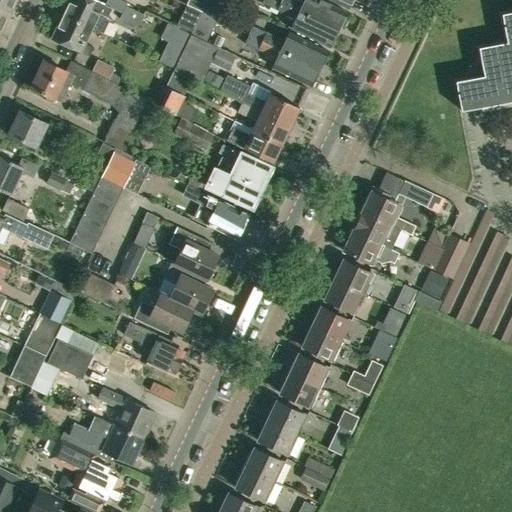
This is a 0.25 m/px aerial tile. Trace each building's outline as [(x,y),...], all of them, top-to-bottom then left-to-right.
[(17,0),(0,0),(0,7),(11,13),(17,0)] [(112,8),(95,0),(69,0),(63,14),(92,29),(99,13),(107,18),(112,8)] [(205,0),(192,0),(189,7),(200,12),(200,11),(205,0)] [(228,2),(227,1),(224,0),(205,0),(200,11),(219,20),(228,2)] [(329,46),(337,29),(276,0),(262,0),(261,2),(296,19),(291,28),(329,46)] [(304,0),(303,2),(298,0),(276,0),(337,29),(346,11),(322,0),(304,0)] [(149,14),(130,5),(122,20),(142,29),(149,14)] [(0,35),(11,13),(0,7),(0,35)] [(210,39),(219,20),(200,11),(200,12),(191,30),(210,39)] [(511,11),(501,13),(507,42),(478,47),(481,62),(477,63),(470,74),(471,78),(456,81),(461,110),(511,100),(511,11)] [(85,43),(92,29),(63,14),(52,38),(89,56),(94,47),(85,43)] [(170,41),(161,60),(175,67),(190,34),(169,24),(162,38),(170,41)] [(263,42),(318,68),(327,50),(289,32),(285,41),(253,25),(248,35),(263,42)] [(205,83),(216,62),(223,49),(193,34),(176,68),(205,83)] [(318,68),(263,42),(248,35),(245,43),(259,49),(277,58),(272,67),(310,86),(318,68)] [(223,49),(216,62),(233,70),(240,57),(223,49)] [(92,72),(110,81),(117,67),(99,58),(92,72)] [(72,61),(67,71),(43,60),(31,87),(49,96),(61,101),(70,84),(82,89),(90,71),(72,61)] [(171,89),(187,97),(195,80),(175,70),(167,87),(171,89)] [(110,81),(92,72),(91,71),(82,90),(110,104),(119,112),(104,141),(123,151),(147,100),(110,81)] [(219,89),(225,79),(211,71),(206,82),(219,89)] [(265,103),(247,94),(250,86),(227,75),(219,92),(242,104),(290,127),(299,108),(269,94),(265,103)] [(187,97),(171,89),(162,108),(181,118),(190,99),(187,97)] [(282,144),(290,127),(242,104),(234,121),(282,144)] [(47,123),(38,119),(20,110),(8,134),(36,147),(42,135),(57,143),(62,132),(46,124),(47,123)] [(193,123),(182,117),(178,124),(173,133),(206,150),(207,148),(214,134),(193,123)] [(273,163),(282,144),(234,121),(229,129),(231,130),(227,139),(243,147),(242,148),(273,163)] [(99,180),(101,176),(109,158),(114,148),(104,143),(89,175),(99,180)] [(217,166),(261,187),(271,167),(223,144),(219,152),(223,154),(217,166)] [(123,186),(136,159),(114,148),(109,158),(101,176),(123,186)] [(19,165),(16,163),(0,155),(0,189),(11,194),(21,172),(33,178),(39,166),(22,158),(19,165)] [(99,180),(89,175),(63,162),(57,175),(77,184),(93,192),(97,185),(99,180)] [(252,207),(261,187),(217,166),(207,186),(252,207)] [(77,184),(57,175),(51,172),(46,183),(72,195),(77,184)] [(119,196),(123,186),(101,176),(99,180),(97,185),(119,196)] [(237,238),(248,214),(172,177),(167,186),(214,209),(207,224),(237,238)] [(401,178),(395,192),(431,209),(435,208),(440,197),(401,178)] [(114,205),(119,196),(97,185),(93,192),(92,195),(114,205)] [(415,225),(396,216),(402,205),(388,199),(390,195),(374,187),(368,198),(366,197),(362,207),(364,208),(362,211),(401,230),(411,235),(415,225)] [(110,215),(114,205),(92,195),(87,204),(110,215)] [(2,209),(24,219),(29,207),(8,197),(2,209)] [(105,224),(110,215),(87,204),(83,214),(105,224)] [(486,208),(438,310),(447,314),(495,212),(486,208)] [(392,249),(401,230),(362,211),(359,218),(357,217),(352,226),(355,227),(353,230),(392,249)] [(148,213),(143,224),(155,229),(160,219),(148,213)] [(101,234),(105,224),(83,214),(78,223),(101,234)] [(4,218),(0,215),(0,226),(20,235),(48,248),(53,236),(5,215),(4,218)] [(96,243),(101,234),(78,223),(74,233),(96,243)] [(201,275),(201,276),(206,278),(219,255),(202,248),(206,240),(176,226),(168,243),(181,248),(175,262),(201,275)] [(392,249),(353,230),(350,238),(347,237),(343,246),(345,247),(344,251),(374,265),(376,260),(381,263),(390,261),(394,263),(399,253),(392,249)] [(497,231),(456,318),(469,325),(510,237),(497,231)] [(91,253),(96,243),(74,233),(69,242),(91,253)] [(440,252),(435,250),(428,266),(452,277),(466,247),(447,238),(440,252)] [(511,256),(478,329),(491,335),(511,290),(511,256)] [(0,270),(4,272),(8,262),(0,258),(0,270)] [(175,262),(172,260),(156,291),(160,292),(161,292),(169,296),(169,297),(193,308),(193,309),(201,313),(213,290),(198,282),(201,276),(201,275),(175,262)] [(335,279),(364,293),(374,274),(344,260),(342,263),(340,262),(335,271),(338,272),(335,279)] [(87,295),(96,276),(87,271),(78,290),(87,295)] [(96,299),(106,280),(96,276),(87,295),(96,299)] [(355,314),(364,293),(335,279),(331,287),(329,286),(324,295),(327,296),(325,300),(355,314)] [(121,295),(112,291),(115,285),(106,280),(96,299),(114,308),(121,295)] [(63,321),(78,290),(59,281),(54,293),(50,291),(40,312),(61,322),(62,320),(63,321)] [(426,294),(419,290),(414,300),(436,310),(441,301),(426,294)] [(169,297),(169,296),(161,292),(160,292),(154,305),(142,300),(134,317),(163,332),(167,324),(183,331),(193,309),(193,308),(169,297)] [(312,326),(342,340),(352,321),(322,307),(320,310),(318,309),(313,318),(316,319),(312,326)] [(407,313),(396,308),(395,308),(384,331),(396,337),(407,313)] [(55,336),(61,322),(40,312),(24,344),(46,355),(55,336)] [(511,315),(500,340),(511,345),(511,315)] [(129,322),(127,327),(123,334),(135,339),(134,339),(152,348),(147,360),(174,372),(180,359),(177,358),(180,351),(169,346),(171,341),(139,326),(139,327),(129,322)] [(333,361),(342,340),(312,326),(309,334),(307,332),(302,342),(305,343),(303,346),(333,361)] [(396,337),(384,331),(383,331),(376,345),(377,345),(389,351),(396,337)] [(46,355),(44,359),(88,380),(99,356),(55,336),(46,355)] [(44,359),(46,355),(24,344),(9,375),(44,391),(49,380),(36,374),(44,359)] [(386,358),(389,351),(377,345),(374,352),(386,358)] [(290,373),(320,388),(329,368),(299,354),(298,357),(295,356),(291,365),(293,366),(290,373)] [(365,380),(373,384),(381,367),(373,363),(365,380)] [(310,408),(320,388),(290,373),(287,381),(284,380),(280,389),(282,390),(280,393),(310,408)] [(373,384),(365,380),(353,374),(348,386),(368,396),(373,384)] [(155,412),(125,399),(126,397),(95,383),(89,396),(102,401),(95,415),(114,424),(143,438),(155,412)] [(38,401),(33,398),(30,400),(26,408),(27,412),(31,414),(36,413),(40,405),(38,401)] [(268,420),(297,435),(307,415),(277,401),(275,404),(273,403),(269,412),(271,413),(268,420)] [(337,424),(347,429),(351,431),(358,416),(342,409),(335,424),(337,424)] [(288,455),(297,435),(268,420),(264,428),(262,426),(258,436),(260,437),(258,440),(288,455)] [(143,438),(114,424),(107,438),(74,422),(66,439),(113,461),(115,457),(132,464),(143,438)] [(337,424),(334,430),(348,437),(351,431),(347,429),(337,424)] [(111,469),(92,460),(62,445),(55,459),(85,473),(80,483),(88,487),(87,488),(114,501),(120,488),(117,487),(121,479),(109,474),(111,469)] [(246,468),(275,482),(285,462),(255,448),(253,451),(251,450),(247,459),(249,461),(246,468)] [(305,467),(329,478),(334,467),(308,454),(303,466),(305,467)] [(30,482),(0,467),(0,511),(3,511),(16,487),(25,491),(30,482)] [(324,490),(329,478),(305,467),(300,478),(324,490)] [(266,501),(275,482),(246,468),(242,474),(240,473),(235,483),(238,484),(236,487),(266,501)] [(88,511),(79,508),(77,511),(67,511),(60,508),(64,500),(38,488),(26,511),(88,511)] [(68,500),(92,511),(97,511),(103,502),(73,488),(68,500)] [(219,511),(256,511),(259,507),(229,493),(227,496),(225,495),(221,505),(223,506),(219,511)] [(299,511),(313,511),(316,506),(305,501),(299,511)]
